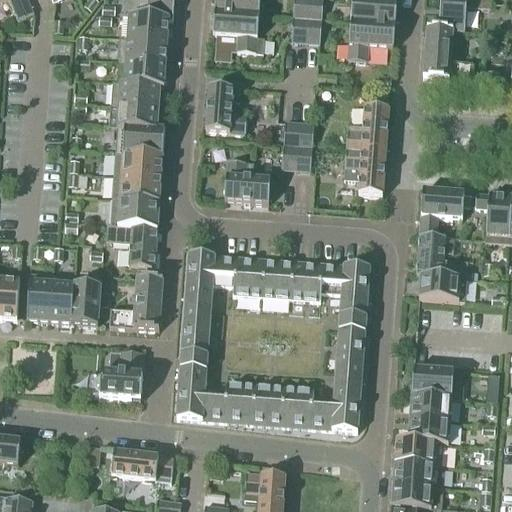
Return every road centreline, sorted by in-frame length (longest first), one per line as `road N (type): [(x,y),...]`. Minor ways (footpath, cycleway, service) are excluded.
road 1 (residential): [(372,460),(386,263),(366,244),(194,229),(176,204),(192,0)]
road 2 (residential): [(0,420),(372,460)]
road 3 (residential): [(415,0),(403,123),(511,130)]
